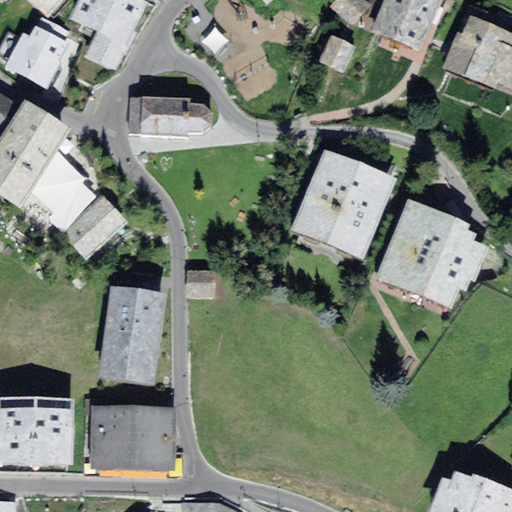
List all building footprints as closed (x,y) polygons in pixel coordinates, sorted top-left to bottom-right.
[(26,0),(50,19),(65,0),(26,0)] [(145,7),(131,0),(84,0),(73,28),(95,39),(84,61),(113,74),(145,7)] [(361,0),(325,0),(323,3),(344,23),(363,2),(361,0)] [(434,0),(376,0),(364,30),(415,50),(434,0)] [(511,18),(461,0),(437,67),(511,93),(511,18)] [(40,23),(16,73),(58,92),(81,43),(40,23)] [(351,45),(323,32),(310,60),(338,74),(351,45)] [(187,96),(130,95),(129,114),(128,134),(188,136),(188,132),(197,132),(205,130),(214,125),(215,116),(213,110),(211,105),(206,103),(197,101),(187,102),(187,96)] [(0,191),(26,208),(69,139),(1,96),(0,97),(0,191)] [(315,147),(280,229),(353,260),(388,178),(315,147)] [(488,232),(400,196),(364,281),(452,318),(488,232)] [(63,238),(88,265),(133,224),(108,197),(63,238)] [(215,275),(194,273),(192,296),(214,297),(215,275)] [(162,297),(107,291),(98,378),(153,384),(162,297)] [(76,391),(0,387),(0,459),(73,463),(76,391)] [(168,408),(88,404),(85,465),(165,470),(168,408)] [(429,511),(511,511),(511,491),(454,472),(450,482),(443,480),(429,511)]
